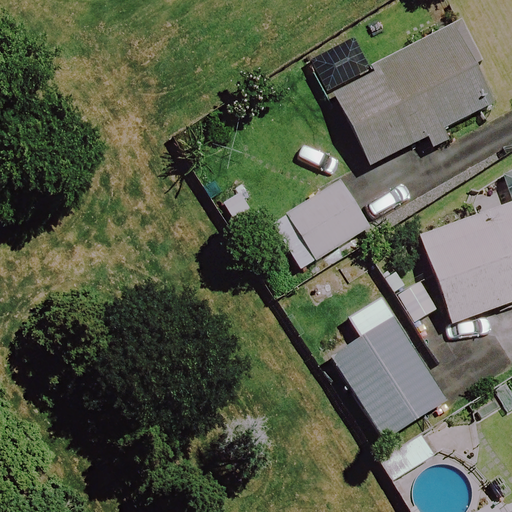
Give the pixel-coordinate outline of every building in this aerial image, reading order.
[(472,67),(454,32),(327,96),(365,171),(485,111),(464,71),(472,67)] [(364,232),(335,187),(268,231),(298,275),(364,232)] [(511,305),(511,208),(414,245),(446,331),(511,305)] [(442,406),(390,322),(356,343),(320,366),(372,450),(442,406)] [(511,327),(489,342),(506,370),(511,366),(511,327)]
